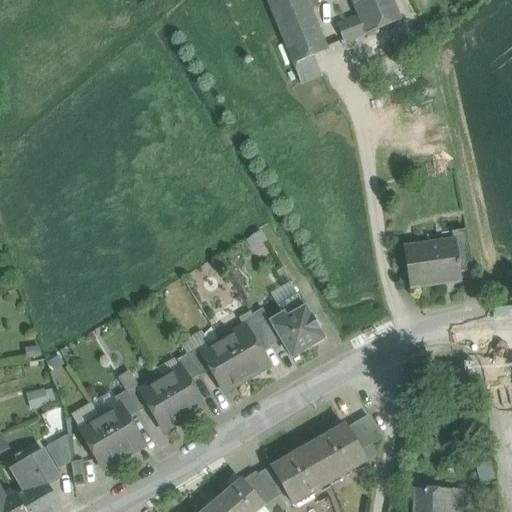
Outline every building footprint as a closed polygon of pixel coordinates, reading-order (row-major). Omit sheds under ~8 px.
[(266,0),(293,66),(314,57),(328,51),(306,0),(266,0)] [(391,0),(351,0),(358,18),(366,35),(400,21),(391,0)] [(358,18),(337,27),(344,44),(366,35),(358,18)] [(314,57),(293,66),(300,84),(322,75),(314,57)] [(467,231),(451,233),(453,246),(456,245),(460,273),(473,271),(467,231)] [(453,246),(410,252),(415,288),(461,281),(460,273),(456,245),(453,246)] [(309,316),(297,296),(278,307),(282,315),(270,323),(281,342),(292,360),(324,340),(319,332),(320,326),(315,318),(309,316)] [(281,342),(270,323),(262,310),(252,316),(271,348),(281,342)] [(252,316),(251,316),(240,322),(245,329),(246,329),(260,354),(271,348),(252,316)] [(260,354),(246,329),(245,329),(222,343),(244,381),(268,367),(260,354)] [(222,343),(201,355),(210,370),(223,393),(244,381),(222,343)] [(210,370),(201,355),(197,350),(187,356),(199,377),(210,370)] [(199,377),(187,356),(177,361),(181,369),(189,383),(199,377)] [(181,369),(161,382),(183,419),(204,407),(189,383),(181,369)] [(161,382),(140,394),(148,408),(163,432),(183,419),(161,382)] [(140,394),(136,387),(126,392),(138,414),(148,408),(140,394)] [(29,407),(55,402),(52,388),(27,392),(29,407)] [(126,392),(115,399),(120,408),(121,408),(128,420),(138,414),(126,392)] [(120,408),(100,420),(123,458),(143,446),(128,420),(121,408),(120,408)] [(369,418),(348,431),(359,451),(372,444),(381,439),(369,418)] [(10,431),(14,439),(41,428),(38,419),(10,431)] [(123,458),(100,420),(80,432),(102,470),(123,458)] [(308,449),(328,482),(347,471),(348,472),(365,462),(359,451),(348,431),(345,427),(308,449)] [(0,434),(0,452),(10,448),(3,433),(0,434)] [(67,437),(46,449),(59,471),(71,463),(67,437)] [(359,451),(365,462),(378,455),(372,444),(359,451)] [(328,482),(308,449),(272,470),(284,492),(293,506),(313,495),(312,493),(329,483),(328,482)] [(43,451),(11,469),(24,492),(16,497),(24,511),(56,511),(61,509),(48,488),(60,481),(43,451)] [(83,462),(71,463),(75,488),(86,486),(83,462)] [(284,492),(272,470),(259,477),(258,478),(273,499),(284,492)] [(273,499),(258,478),(259,477),(257,475),(244,484),(263,507),(273,499)] [(242,482),(220,500),(229,511),(257,511),(263,507),(244,484),(242,482)] [(467,491),(451,492),(451,505),(467,505),(467,491)] [(451,492),(413,493),(412,511),(450,511),(451,505),(451,492)] [(5,503),(0,493),(0,511),(24,511),(16,497),(5,503)] [(229,511),(220,500),(205,511),(229,511)]
